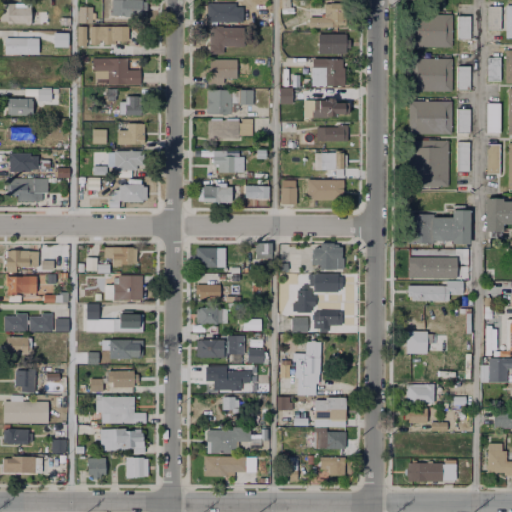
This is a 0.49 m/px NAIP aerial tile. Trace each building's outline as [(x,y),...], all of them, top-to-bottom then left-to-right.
[(143,0),(143,14),(108,13),(108,0),(143,0)] [(26,6),(26,22),(2,21),(2,19),(0,19),(0,1),(10,1),(10,6),(26,6)] [(207,22),(208,4),(241,5),(241,23),(207,22)] [(307,11),(320,11),(320,9),(323,9),(323,5),(330,4),(330,9),(343,8),(344,24),(336,24),(336,27),(307,27),(307,11)] [(504,38),(511,38),(511,5),(503,5),(504,38)] [(78,7),(92,7),(92,12),(96,12),(96,23),(78,23),(78,7)] [(488,8),(499,8),(498,31),(488,31),(488,8)] [(47,11),(47,23),(30,22),(30,10),(47,11)] [(466,14),(466,37),(452,37),(452,14),(466,14)] [(68,15),(68,23),(56,23),(56,15),(68,15)] [(414,17),(450,18),(449,47),(414,46),(414,17)] [(89,26),(126,26),(126,40),(113,40),(113,43),(89,43),(89,26)] [(77,28),(86,28),(86,45),(78,45),(77,28)] [(208,28),(243,28),(243,46),(223,46),(223,52),(208,52),(208,28)] [(54,34),(66,34),(66,46),(54,46),(54,34)] [(316,36),(349,36),(349,51),(345,51),(345,54),(316,54),(316,36)] [(5,38),(37,38),(37,53),(5,53),(5,38)] [(503,82),(511,82),(511,49),(504,49),(503,82)] [(94,59),(128,59),(128,70),(139,70),(138,85),(93,84),(94,59)] [(292,59),(303,59),(303,67),(292,67),(292,59)] [(311,59),(342,59),(342,86),(311,86),(311,59)] [(486,59),(497,59),(497,81),(486,81),(486,59)] [(209,60),(235,61),(235,76),(208,76),(209,60)] [(413,60),(450,60),(449,90),(412,90),(413,60)] [(9,65),(35,65),(35,86),(21,86),(21,79),(9,79),(9,65)] [(57,67),(67,68),(67,83),(57,83),(57,67)] [(459,69),(470,69),(470,90),(459,90),(459,69)] [(37,88),(50,88),(50,100),(37,100),(37,88)] [(208,90),(228,90),(227,113),(207,113),(208,90)] [(238,91),(250,91),(250,104),(238,104),(238,91)] [(280,91),(291,91),(291,104),(280,104),(280,91)] [(124,96),(133,96),(133,115),(119,114),(119,102),(124,102),(124,96)] [(3,99),(31,99),(31,114),(3,114),(3,99)] [(312,101),(348,101),(348,114),(335,114),(335,117),(312,117),(312,101)] [(411,104),(449,104),(448,133),(410,133),(411,104)] [(488,104),(498,104),(498,132),(488,132),(488,104)] [(458,111),(467,111),(466,134),(457,134),(458,111)] [(207,119),(268,119),(269,136),(207,136),(207,119)] [(125,124),(142,123),(143,144),(116,145),(116,130),(125,130),(125,124)] [(92,127),(105,127),(105,144),(91,143),(92,127)] [(317,127),(346,127),(346,141),(317,141),(317,127)] [(8,128),(36,128),(36,143),(25,143),(25,139),(8,139),(8,128)] [(414,141),(446,141),(446,186),(414,186),(414,141)] [(457,142),(468,142),(468,172),(457,172),(457,142)] [(488,143),(499,144),(498,173),(487,173),(488,143)] [(256,150),(265,150),(265,158),(256,158),(256,150)] [(112,151),(145,152),(144,171),(112,170),(112,151)] [(200,151),(239,151),(239,156),(242,156),(242,172),(216,172),(216,165),(211,165),(211,157),(200,157),(200,151)] [(315,152),(342,153),(342,172),(314,172),(315,152)] [(9,154),(37,154),(38,170),(9,171),(9,154)] [(92,166),(104,166),(104,174),(92,174),(92,166)] [(57,168),(68,168),(68,178),(57,178),(57,168)] [(7,180),(47,178),(47,195),(43,195),(43,200),(16,201),(16,196),(8,196),(7,180)] [(78,178),(89,179),(88,189),(77,189),(78,178)] [(306,180),(330,180),(329,199),(305,199),(306,180)] [(281,181),(295,181),(294,204),(280,204),(281,181)] [(118,184),(142,184),(142,186),(147,186),(147,201),(142,201),(142,202),(120,202),(120,200),(109,200),(108,195),(112,195),(112,191),(118,190),(118,184)] [(203,185),(230,186),(229,203),(202,203),(203,185)] [(243,186),(267,186),(266,199),(243,198),(243,186)] [(485,200),(511,200),(511,227),(504,227),(504,233),(485,233),(485,200)] [(411,214),(426,214),(426,217),(448,218),(448,210),(467,211),(466,243),(450,243),(450,239),(431,239),(431,245),(410,244),(411,214)] [(269,243),(269,260),(251,260),(251,243),(269,243)] [(318,244),(331,244),(331,247),(340,247),(340,271),(318,271),(318,261),(311,261),(311,248),(318,248),(318,244)] [(42,245),(55,246),(54,260),(41,260),(42,245)] [(103,247),(138,248),(138,264),(112,264),(112,260),(103,259),(103,247)] [(196,249),(223,249),(223,265),(196,265),(196,249)] [(6,251),(36,251),(36,267),(18,267),(18,272),(6,272),(6,251)] [(95,257),(95,272),(84,271),(85,257),(95,257)] [(406,278),(455,279),(455,257),(406,257),(406,278)] [(97,265),(109,265),(108,273),(97,273),(97,265)] [(491,266),(491,279),(478,278),(478,266),(491,266)] [(219,272),(238,272),(238,281),(219,281),(219,272)] [(309,275),(339,274),(339,292),(312,292),(312,287),(309,287),(309,275)] [(6,275),(34,275),(34,292),(18,292),(18,295),(6,295),(6,275)] [(117,275),(141,276),(140,300),(103,299),(103,285),(112,285),(112,278),(117,279),(117,275)] [(448,281),(462,281),(461,295),(448,295),(448,281)] [(195,285),(217,285),(217,300),(196,300),(195,285)] [(407,286),(444,286),(444,300),(407,299),(407,286)] [(296,290),(309,290),(309,295),(314,295),(314,306),(310,306),(310,312),(291,312),(291,302),(296,302),(296,290)] [(491,316),(501,316),(501,342),(496,342),(496,350),(491,350),(491,355),(485,355),(485,328),(490,328),(490,320),(485,320),(485,301),(491,301),(491,316)] [(196,308),(204,308),(204,313),(212,313),(212,309),(225,310),(225,323),(196,323),(196,308)] [(86,312),(139,311),(139,331),(86,331),(86,312)] [(313,312),(340,312),(340,332),(312,332),(313,312)] [(15,313),(25,314),(25,332),(3,331),(3,316),(15,316),(15,313)] [(41,314),(50,314),(50,333),(29,333),(29,317),(41,317),(41,314)] [(291,317),(306,317),(306,332),(291,332),(291,317)] [(54,320),(69,320),(69,331),(54,331),(54,320)] [(241,320),(259,320),(259,329),(242,330),(241,320)] [(406,332),(426,332),(425,352),(406,352),(406,332)] [(225,336),(242,335),(242,354),(226,354),(225,336)] [(195,338),(221,337),(221,356),(195,357),(195,338)] [(6,338),(23,338),(23,354),(15,354),(15,346),(6,346),(6,338)] [(139,338),(139,357),(126,357),(126,360),(103,359),(103,349),(97,349),(98,338),(139,338)] [(251,340),(261,340),(260,348),(250,347),(251,340)] [(61,343),(61,351),(51,351),(51,343),(61,343)] [(304,343),(318,343),(318,382),(316,382),(316,394),(297,394),(297,374),(294,374),(294,353),(297,353),(297,347),(304,347),(304,343)] [(86,351),(97,351),(97,364),(86,364),(86,351)] [(277,351),(285,351),(285,358),(289,358),(289,377),(277,377),(277,351)] [(248,355),(261,355),(261,364),(247,364),(248,355)] [(489,360),(511,360),(511,369),(505,369),(506,382),(489,382),(489,360)] [(250,369),(250,389),(211,389),(211,379),(203,379),(203,364),(225,364),(225,369),(250,369)] [(479,365),(487,365),(486,382),(479,382),(479,365)] [(15,368),(33,368),(33,392),(19,392),(19,386),(15,386),(15,368)] [(468,368),(468,380),(459,380),(459,377),(457,377),(457,369),(468,368)] [(106,371),(133,371),(133,375),(137,375),(137,388),(112,388),(112,383),(106,383),(106,371)] [(89,379),(101,379),(101,392),(89,391),(89,379)] [(406,385),(433,385),(433,402),(406,402),(406,385)] [(9,396),(22,396),(22,401),(48,401),(48,422),(5,422),(5,401),(9,401),(9,396)] [(96,396),(132,396),(132,413),(144,413),(144,423),(101,423),(101,413),(96,413),(96,396)] [(221,397),(238,397),(237,413),(228,413),(228,410),(221,410),(221,397)] [(277,397),(290,397),(290,409),(277,409),(277,397)] [(325,397),(344,398),(344,419),(313,419),(314,401),(325,401),(325,397)] [(451,398),(465,398),(465,407),(451,407),(451,398)] [(405,410),(428,410),(427,423),(407,422),(407,420),(405,420),(405,410)] [(492,410),(511,410),(511,428),(492,428),(492,410)] [(431,423),(446,423),(446,430),(431,431),(431,423)] [(206,431),(229,431),(229,427),(241,427),(241,429),(249,429),(249,442),(236,442),(236,449),(230,449),(230,453),(206,453),(206,431)] [(100,429),(113,428),(113,430),(114,450),(101,450),(100,429)] [(260,429),(267,429),(267,439),(259,439),(260,429)] [(2,430),(29,430),(29,443),(2,443),(2,430)] [(113,430),(142,430),(142,454),(131,454),(131,449),(114,450),(113,430)] [(327,432),(344,433),(344,448),(326,448),(327,432)] [(52,440),(64,440),(64,453),(52,453),(52,440)] [(487,444),(501,444),(501,451),(511,451),(511,475),(500,475),(500,472),(487,472),(487,444)] [(0,458),(12,458),(12,456),(34,456),(34,473),(0,473),(0,458)] [(203,456),(244,457),(244,473),(233,473),(233,477),(202,476),(203,456)] [(305,456),(312,456),(312,459),(321,459),(321,484),(306,485),(305,456)] [(245,457),(255,457),(254,472),(245,472),(245,457)] [(126,458),(147,458),(147,477),(126,477),(126,458)] [(287,458),(296,458),(296,481),(282,481),(282,464),(284,464),(284,462),(287,462),(287,458)] [(86,459),(104,459),(104,475),(86,475),(86,459)] [(328,459),(343,459),(343,475),(328,475),(328,459)] [(409,463),(443,464),(443,459),(457,460),(457,481),(409,480),(409,463)]
